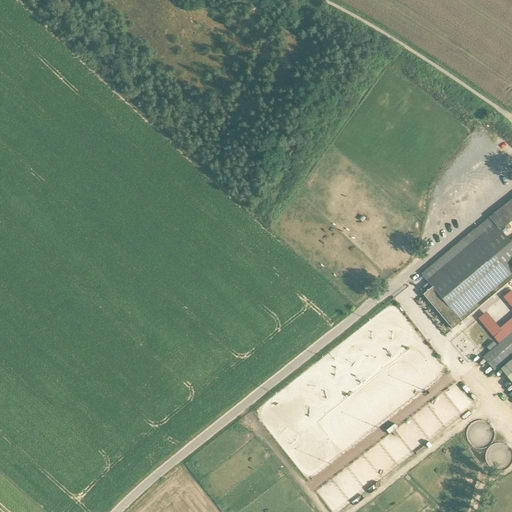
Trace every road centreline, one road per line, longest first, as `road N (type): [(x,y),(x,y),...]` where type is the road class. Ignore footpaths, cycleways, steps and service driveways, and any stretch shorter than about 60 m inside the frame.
road 1 (unclassified): [(122,511),(511,193)]
road 2 (unknown): [(511,111),(329,0)]
